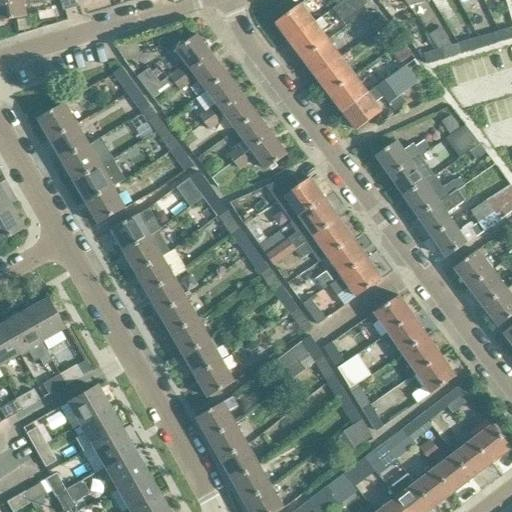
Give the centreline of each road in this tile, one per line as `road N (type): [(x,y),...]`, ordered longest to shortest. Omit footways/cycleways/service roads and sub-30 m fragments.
road 1 (residential): [(511,383),(218,0)]
road 2 (residential): [(213,511),(63,242)]
road 3 (residential): [(0,59),(200,0)]
road 4 (residential): [(63,242),(0,132)]
